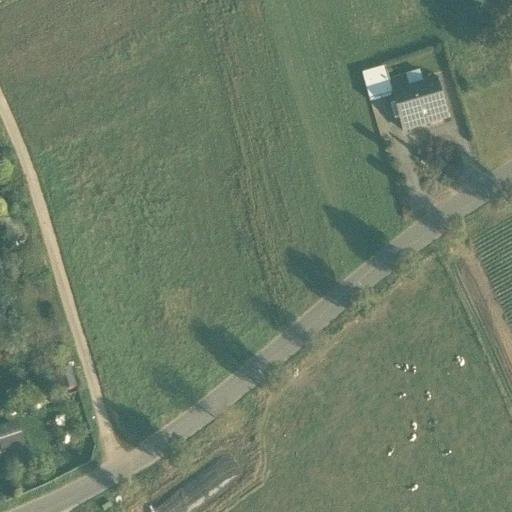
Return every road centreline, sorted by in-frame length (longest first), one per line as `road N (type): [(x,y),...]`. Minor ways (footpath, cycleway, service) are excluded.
road 1 (unclassified): [(511,174),(119,470),(40,511)]
road 2 (track): [(0,105),(119,470)]
